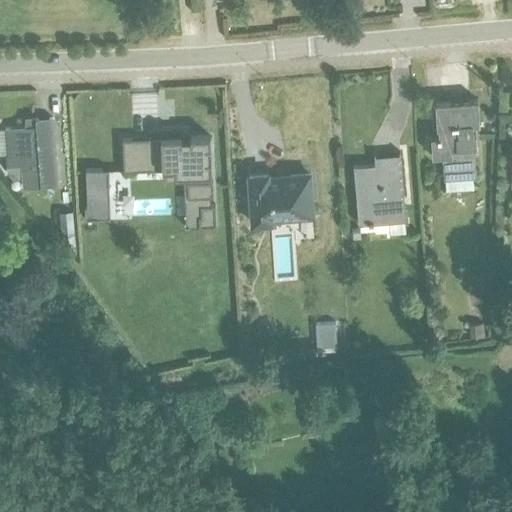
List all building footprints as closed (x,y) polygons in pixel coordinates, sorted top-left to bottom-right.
[(439,133),(431,133),(433,153),(443,152),(444,176),(477,174),(476,130),(474,130),(473,122),(480,121),(478,97),(435,100),(439,133)] [(6,126),(8,152),(9,171),(13,176),(22,176),(23,185),(58,183),(53,116),(25,118),(26,125),(6,126)] [(133,135),(123,136),(124,167),(165,166),(165,173),(184,172),(186,223),(216,222),(215,202),(211,202),(210,193),(214,193),(213,178),(210,178),(210,171),(212,171),(212,156),(209,156),(208,144),(211,144),(210,132),(190,133),(190,135),(134,137),(133,135)] [(375,161),(354,162),(359,221),(406,217),(401,151),(375,153),(375,161)] [(110,166),(86,167),(87,203),(86,203),(86,217),(111,215),(110,166)] [(268,171),(249,172),(253,223),(274,221),(274,218),(312,215),(310,171),(268,175),(268,171)] [(73,209),(59,211),(63,253),(76,252),(73,209)] [(335,319),(316,321),(317,344),(337,343),(335,319)] [(484,320),(469,321),(470,335),(485,334),(484,320)] [(351,386),(329,392),(334,414),(357,408),(351,386)]
